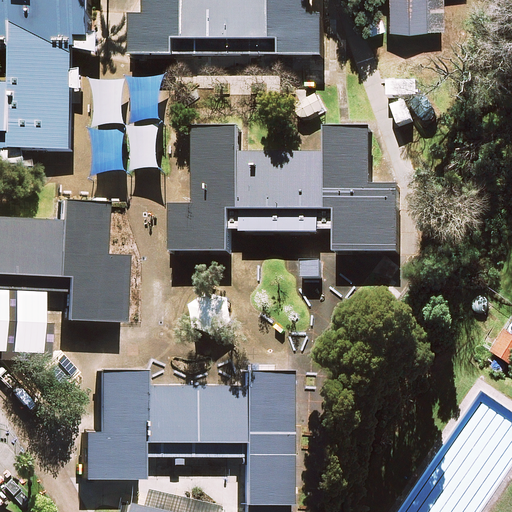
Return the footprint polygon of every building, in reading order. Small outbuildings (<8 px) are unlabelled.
[(0,0),(0,28),(87,30),(87,0),(0,0)] [(137,0),(137,39),(176,40),(176,27),(280,29),(279,43),(326,44),(326,0),(137,0)] [(76,35),(16,34),(13,130),(73,132),(76,35)] [(12,73),(0,72),(0,122),(10,123),(12,73)] [(335,235),(399,237),(400,192),(369,191),(371,114),(325,113),(324,137),(241,135),(242,111),(196,109),(194,188),(171,188),(170,231),(234,232),(235,193),(336,195),(335,235)] [(58,296),(119,298),(120,238),(100,237),(102,177),(50,176),(49,202),(0,200),(0,257),(59,259),(58,296)] [(320,263),(302,264),(302,280),(320,280),(320,263)] [(511,336),(504,331),(489,353),(511,368),(511,336)] [(236,489),(286,491),(290,358),(238,357),(238,370),(139,368),(139,354),(93,353),(92,417),(81,417),(80,463),(135,464),(136,427),(237,430),(236,489)] [(214,511),(133,492),(127,511),(214,511)]
